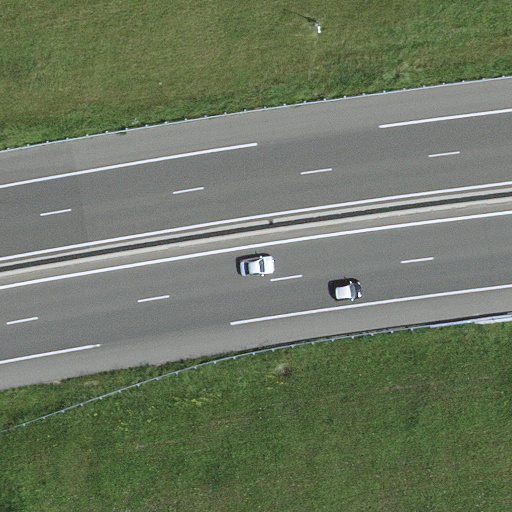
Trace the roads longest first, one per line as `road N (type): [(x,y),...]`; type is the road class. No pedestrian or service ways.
road 1 (motorway): [(0,329),(511,253)]
road 2 (motorway): [(511,144),(0,219)]
